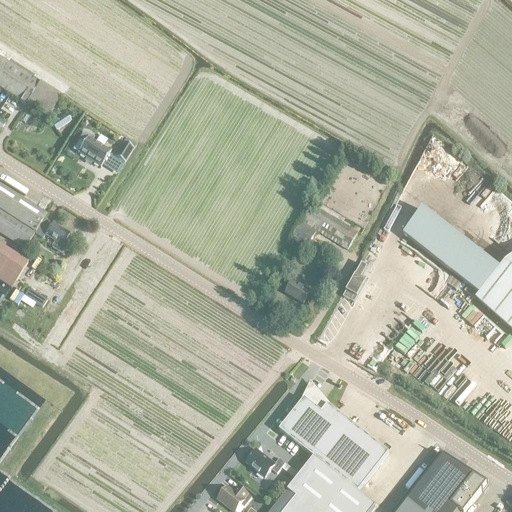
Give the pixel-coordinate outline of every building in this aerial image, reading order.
[(0,89),(20,102),(20,103),(25,107),(26,106),(47,119),(61,97),(40,83),(33,79),(36,74),(0,50),(0,89)] [(66,114),(51,124),(56,131),(70,121),(66,114)] [(93,139),(84,133),(80,140),(85,143),(78,154),(78,155),(79,154),(100,168),(100,169),(111,152),(110,152),(92,141),(93,139)] [(123,144),(115,157),(114,157),(115,158),(116,158),(124,163),(125,164),(125,163),(133,150),(134,151),(134,150),(123,143),(123,144)] [(69,243),(66,241),(70,235),(52,224),(49,229),(41,224),(47,215),(0,185),(0,235),(24,251),(35,234),(43,240),(45,237),(54,243),(52,247),(52,249),(61,255),(64,254),(69,246),(69,243)] [(312,205),(291,240),(306,249),(317,232),(347,252),(358,233),(352,229),(336,220),(312,205)] [(403,236),(479,296),(476,300),(511,331),(511,258),(500,272),(422,212),(403,236)] [(3,247),(0,251),(0,270),(11,253),(3,247)] [(110,260),(97,252),(86,270),(99,279),(110,260)] [(11,253),(0,270),(0,281),(3,283),(20,258),(11,253)] [(20,258),(3,283),(12,289),(29,264),(20,258)] [(346,299),(355,304),(366,282),(362,280),(368,269),(363,266),(346,299)] [(304,306),(311,293),(313,289),(306,284),(304,289),(292,282),(285,295),(304,306)] [(60,304),(55,311),(62,315),(74,323),(79,315),(67,308),(60,304)] [(279,432),(314,459),(272,511),(372,511),(376,508),(358,494),(389,455),(328,407),(311,387),(304,401),(279,432)] [(265,479),(271,471),(277,476),(285,465),(279,460),(274,466),(256,452),(246,464),(265,479)] [(465,511),(487,485),(441,455),(394,511),(465,511)] [(252,499),(248,496),(249,496),(239,488),(234,493),(228,488),(218,501),(232,511),(236,511),(240,507),(245,508),(252,499)]
